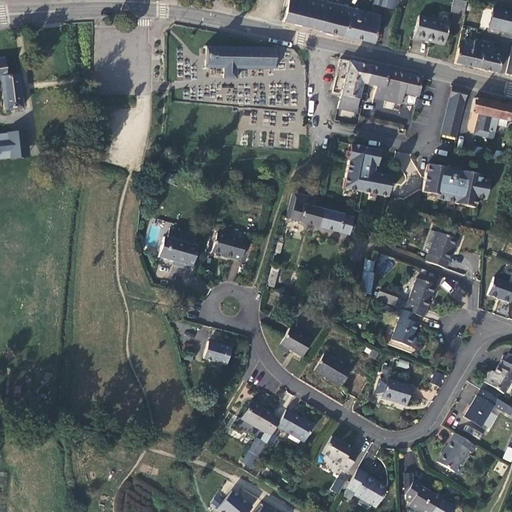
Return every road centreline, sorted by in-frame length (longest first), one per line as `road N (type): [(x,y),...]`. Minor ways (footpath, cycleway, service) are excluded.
road 1 (tertiary): [(328,47),(161,11),(0,15)]
road 2 (residential): [(466,356),(422,429),(399,439),(285,378),(266,360),(252,324)]
road 3 (residential): [(442,75),(426,146),(318,123),(328,47)]
road 4 (residential): [(389,249),(471,280),(472,319)]
